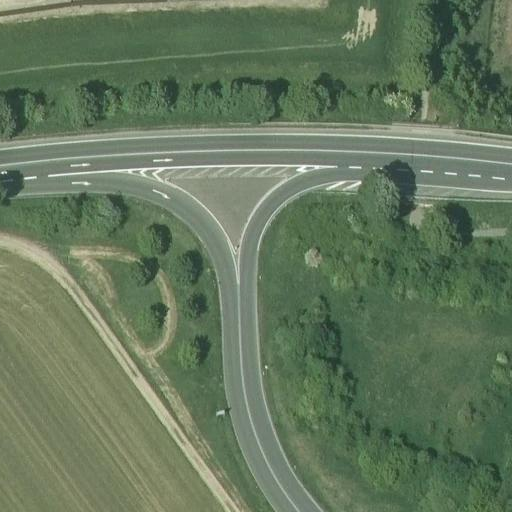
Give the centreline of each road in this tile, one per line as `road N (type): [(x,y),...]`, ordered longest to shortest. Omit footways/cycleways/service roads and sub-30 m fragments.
road 1 (track): [(227,511),(56,262),(34,241),(0,233)]
road 2 (primary): [(363,156),(207,151),(33,163)]
road 3 (primary): [(235,274),(252,434),(296,511)]
road 4 (primary): [(33,163),(164,193),(215,233),(235,274)]
road 5 (primary): [(235,274),(270,202),(288,186),(363,156)]
road 6 (primary): [(363,156),(511,167)]
